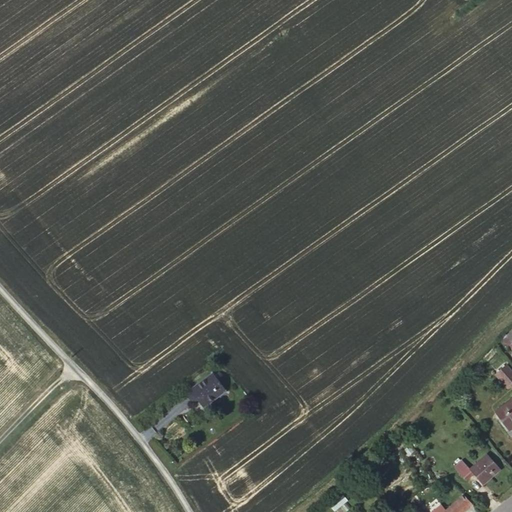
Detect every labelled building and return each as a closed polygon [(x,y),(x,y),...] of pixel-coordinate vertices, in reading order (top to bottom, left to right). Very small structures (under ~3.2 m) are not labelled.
[(496,377),(509,392),(511,390),(511,369),(508,365),(496,377)] [(216,375),(194,391),(196,394),(190,399),(196,406),(201,402),(207,410),(230,394),(216,375)] [(506,469),(491,454),(475,469),(468,461),(460,468),(472,481),(480,474),(490,484),(506,469)] [(459,511),(465,507),(470,503),(472,502),(465,492),(447,506),(440,511),(459,511)] [(329,503),(336,511),(348,501),(341,493),(329,503)] [(419,498),(415,501),(423,511),(428,508),(419,498)] [(423,511),(415,501),(413,503),(419,511),(423,511)] [(442,501),(428,511),(440,511),(447,506),(442,501)]
